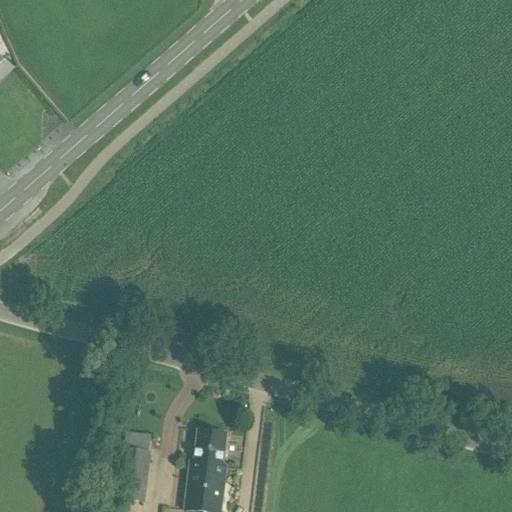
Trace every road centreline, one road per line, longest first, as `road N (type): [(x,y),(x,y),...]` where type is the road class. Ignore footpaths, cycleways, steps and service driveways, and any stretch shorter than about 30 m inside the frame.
road 1 (unclassified): [(511,453),(0,309)]
road 2 (tertiary): [(0,212),(243,0)]
